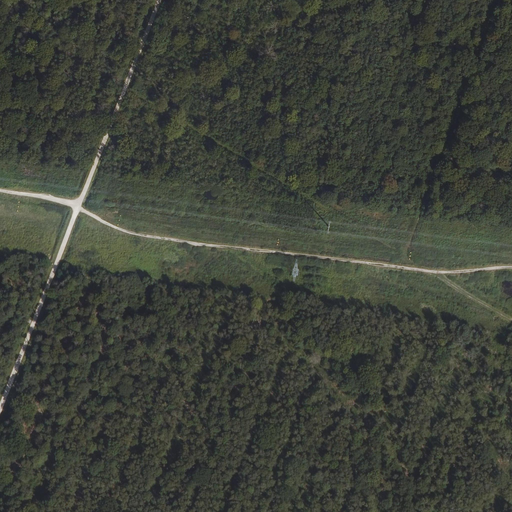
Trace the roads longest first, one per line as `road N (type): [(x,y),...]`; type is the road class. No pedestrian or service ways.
road 1 (track): [(76,211),(136,238),(208,249),(430,276),(511,272)]
road 2 (track): [(76,211),(158,0)]
road 3 (track): [(0,410),(76,211)]
